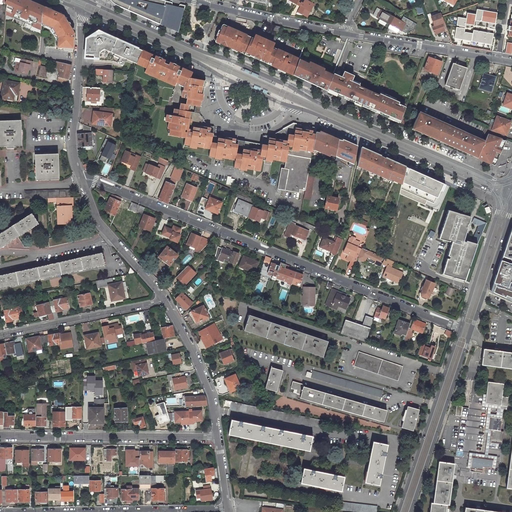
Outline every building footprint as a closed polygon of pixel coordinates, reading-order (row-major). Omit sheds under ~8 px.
[(44,7),(28,0),(5,0),(4,3),(5,4),(5,13),(40,30),(41,25),(41,15),(44,7)] [(172,5),(171,2),(163,0),(111,0),(112,1),(113,2),(114,3),(116,4),(117,4),(118,5),(159,24),(160,19),(161,19),(164,5),(172,6),(172,5)] [(311,6),(311,4),(303,0),(296,0),(294,4),(308,11),(311,6)] [(160,19),(159,24),(176,31),(183,8),(176,7),(172,5),(172,6),(164,5),(161,19),(160,19)] [(51,29),(55,37),(55,46),(64,47),(64,49),(71,51),(72,31),(61,14),(58,13),(44,7),(41,15),(41,25),(51,29)] [(392,18),(374,8),(370,16),(378,20),(385,24),(388,25),(392,18)] [(494,23),(496,12),(476,9),(475,14),(466,13),(465,18),(457,16),(453,38),(491,44),(493,33),(472,29),(471,33),(464,31),(465,22),(473,24),(474,20),(494,23)] [(442,30),(440,22),(442,22),(439,13),(428,17),(431,25),(429,26),(431,34),(442,30)] [(408,27),(410,22),(401,17),(398,21),(392,18),(388,25),(397,31),(402,34),(407,26),(408,27)] [(217,25),(212,39),(214,40),(220,26),(217,25)] [(251,56),(258,59),(258,57),(263,60),(270,63),(269,65),(283,72),(284,69),(291,72),(295,61),(288,58),(289,56),(274,49),(273,51),(269,49),(269,47),(271,44),(252,35),(251,38),(250,40),(243,37),(244,35),(224,26),(223,28),(220,26),(214,40),(218,41),(217,43),(223,46),(224,45),(237,51),(238,49),(252,55),(251,56)] [(93,59),(113,60),(123,65),(127,60),(135,64),(141,50),(100,32),(94,36),(93,35),(90,35),(89,36),(87,36),(87,37),(86,37),(85,38),(84,57),(93,57),(93,59)] [(237,51),(251,57),(257,60),(258,59),(251,56),(252,55),(238,49),(237,51)] [(142,50),(140,54),(190,76),(192,72),(142,50)] [(140,54),(136,64),(146,69),(144,73),(171,84),(171,88),(174,88),(177,81),(184,85),(186,82),(187,83),(190,76),(140,54)] [(440,62),(427,57),(422,69),(435,75),(440,62)] [(32,61),(21,58),(20,63),(19,71),(28,73),(30,64),(31,64),(32,61)] [(331,75),(331,73),(297,58),(296,59),(295,61),(291,72),(290,75),(324,90),(331,75)] [(54,68),(60,70),(57,79),(67,82),(71,64),(56,61),(54,68)] [(467,69),(453,64),(445,86),(459,91),(467,69)] [(46,77),(48,67),(42,65),(39,76),(42,76),(46,77)] [(103,68),(102,81),(111,81),(112,69),(103,68)] [(202,77),(192,72),(190,76),(196,79),(198,80),(201,83),(202,77)] [(349,101),(374,113),(375,111),(379,112),(378,114),(397,123),(403,108),(396,104),(397,102),(393,101),(381,96),(378,94),(377,96),(357,87),(356,88),(352,87),(354,82),(351,81),(349,80),(351,76),(344,73),(342,78),(338,79),(337,77),(335,77),(332,76),(331,75),(324,90),(326,91),(341,98),(341,96),(344,97),(344,99),(349,101)] [(496,77),(484,73),(479,88),(491,93),(496,77)] [(168,99),(177,100),(176,107),(171,106),(170,113),(163,111),(162,118),(165,119),(164,124),(166,125),(165,131),(186,136),(185,144),(196,146),(197,144),(203,145),(209,147),(208,154),(221,156),(221,154),(227,155),(227,156),(234,158),(232,165),(237,166),(245,168),(246,166),(252,167),(252,168),(258,169),(261,156),(264,157),(264,158),(271,160),(271,158),(278,159),(284,160),(283,167),(280,166),(276,187),(297,191),(298,187),(304,189),(307,174),(310,161),(315,131),(316,127),(293,123),(269,136),(263,135),(262,144),(248,141),(247,144),(245,145),(245,147),(242,146),(242,144),(241,143),(237,143),(237,141),(235,141),(236,139),(212,135),(209,134),(211,126),(207,125),(206,123),(201,116),(200,116),(193,114),(189,110),(190,108),(191,105),(196,106),(196,103),(197,103),(200,86),(201,83),(198,80),(196,79),(190,76),(187,83),(186,82),(184,85),(177,81),(174,88),(171,88),(168,99)] [(18,83),(3,80),(0,93),(0,96),(6,98),(7,92),(13,93),(16,94),(18,83)] [(86,98),(98,99),(99,87),(87,86),(86,98)] [(511,94),(508,93),(503,105),(511,108),(511,94)] [(196,106),(191,105),(190,108),(189,110),(193,114),(200,116),(198,113),(195,111),(196,109),(197,103),(196,103),(196,106)] [(93,123),(110,126),(111,113),(112,106),(99,106),(99,111),(94,111),(93,123)] [(444,144),(468,154),(476,137),(447,124),(447,125),(446,126),(418,114),(412,129),(440,142),(442,138),(446,140),(444,144)] [(498,128),(503,130),(503,129),(508,130),(509,125),(511,126),(511,125),(511,122),(510,122),(509,123),(508,123),(509,120),(497,116),(495,119),(492,118),(490,122),(494,123),(493,126),(498,128)] [(20,119),(0,119),(0,145),(6,145),(6,148),(13,147),(13,145),(21,145),(20,119)] [(495,137),(498,128),(493,126),(494,123),(490,122),(487,128),(490,129),(487,134),(495,137)] [(78,146),(91,145),(90,127),(82,123),(82,133),(77,133),(77,135),(78,146)] [(319,132),(315,131),(310,161),(324,164),(326,163),(329,156),(335,158),(339,139),(334,137),(333,138),(330,136),(331,134),(327,132),(326,133),(320,131),(319,132)] [(484,141),(477,158),(478,158),(491,164),(496,152),(500,154),(506,140),(501,139),(495,137),(487,134),(484,141)] [(476,137),(468,154),(477,158),(484,141),(476,137)] [(342,140),(339,139),(335,158),(353,165),(355,154),(354,154),(357,146),(343,139),(342,140)] [(109,158),(115,145),(107,141),(98,159),(104,161),(106,157),(109,158)] [(372,152),(361,147),(357,163),(365,166),(364,169),(373,173),(374,171),(382,174),(382,175),(388,178),(387,180),(392,182),(393,180),(402,184),(402,182),(406,167),(400,165),(391,161),(376,154),(375,154),(372,153),(372,152)] [(140,157),(125,150),(120,160),(131,165),(129,168),(135,170),(140,157)] [(496,152),(491,164),(495,166),(500,154),(496,152)] [(57,153),(34,154),(35,179),(57,179),(57,153)] [(153,158),(165,164),(166,161),(152,154),(151,157),(153,158)] [(145,172),(159,178),(164,167),(159,164),(157,168),(149,164),(145,172)] [(175,165),(169,180),(175,182),(176,180),(178,181),(183,168),(175,165)] [(451,204),(457,190),(406,167),(402,182),(432,195),(409,246),(423,251),(438,218),(437,217),(438,217),(439,218),(440,219),(443,220),(443,219),(444,219),(444,218),(444,216),(439,215),(441,208),(439,207),(443,200),(451,204)] [(374,171),(373,173),(387,180),(388,178),(382,175),(382,174),(374,171)] [(304,189),(302,198),(309,199),(314,175),(307,174),(304,189)] [(168,182),(165,181),(157,199),(166,203),(174,185),(168,182)] [(186,183),(183,190),(184,191),(182,197),(191,200),(196,188),(187,184),(186,183)] [(69,189),(22,191),(23,198),(46,198),(69,197),(69,189)] [(108,197),(103,210),(113,214),(114,214),(117,205),(119,202),(118,201),(119,198),(111,194),(109,198),(108,197)] [(221,202),(206,196),(202,208),(207,210),(207,208),(217,212),(221,202)] [(335,209),(337,198),(326,196),(324,208),(335,209)] [(57,223),(73,223),(72,216),(71,216),(70,206),(73,206),(73,197),(69,197),(46,198),(47,201),(56,201),(57,223)] [(252,205),(238,199),(235,204),(233,203),(230,210),(247,217),(251,206),(252,205)] [(408,215),(412,206),(408,205),(404,213),(408,215)] [(261,211),(251,206),(247,217),(257,221),(259,217),(265,220),(269,212),(262,209),(261,211)] [(477,244),(480,236),(474,233),(470,242),(465,241),(465,242),(463,241),(467,228),(465,227),(466,225),(468,225),(470,217),(448,210),(438,239),(448,242),(449,241),(451,242),(447,256),(448,256),(448,259),(446,258),(441,274),(464,281),(477,244)] [(0,246),(1,246),(38,223),(31,213),(0,231),(0,246)] [(153,219),(142,214),(137,227),(149,231),(153,219)] [(312,226),(298,220),(291,217),(290,219),(311,229),(312,226)] [(486,223),(474,218),(471,223),(477,226),(476,230),(482,232),(486,223)] [(294,223),(288,221),(282,236),(287,239),(289,234),(303,240),(307,231),(293,225),(294,223)] [(171,229),(165,227),(162,233),(170,236),(169,239),(176,242),(180,235),(178,234),(180,229),(173,226),(171,229)] [(48,238),(47,239),(48,246),(91,236),(90,229),(48,238)] [(488,292),(511,303),(511,284),(510,283),(510,280),(511,281),(511,280),(511,229),(509,229),(500,255),(499,257),(488,292)] [(209,241),(190,234),(185,245),(194,248),(193,251),(198,253),(203,247),(209,241)] [(333,242),(322,238),(318,247),(329,252),(335,255),(340,244),(334,241),(333,242)] [(356,259),(360,249),(356,247),(352,246),(355,241),(353,241),(349,239),(348,238),(346,243),(343,252),(347,253),(346,256),(344,259),(350,261),(350,260),(354,262),(356,259)] [(176,255),(166,246),(157,257),(160,260),(161,258),(168,265),(176,255)] [(238,253),(232,251),(232,252),(216,246),(214,254),(229,260),(228,262),(234,263),(238,253)] [(374,260),(374,261),(375,259),(379,261),(380,259),(381,256),(373,253),(368,250),(362,248),(361,247),(360,249),(356,259),(363,261),(365,257),(374,260)] [(2,274),(0,274),(0,287),(103,264),(101,252),(92,254),(88,254),(70,259),(66,259),(48,264),(45,264),(27,268),(23,269),(6,273),(2,274)] [(242,256),(238,267),(253,272),(257,262),(242,256)] [(264,265),(266,266),(268,262),(269,258),(264,256),(258,274),(261,275),(263,271),(264,265)] [(402,273),(390,268),(392,261),(384,257),(383,260),(381,264),(386,266),(381,277),(397,283),(402,273)] [(278,266),(270,263),(269,267),(266,273),(271,275),(270,278),(273,280),(274,277),(278,266)] [(279,278),(286,281),(286,283),(288,283),(287,284),(290,285),(294,272),(284,268),(285,265),(279,263),(278,266),(274,277),(279,278)] [(188,277),(190,278),(195,273),(186,265),(175,276),(179,279),(183,283),(188,277)] [(298,285),(302,275),(294,272),(290,285),(292,286),(292,285),(294,286),(294,284),(298,285)] [(97,293),(109,291),(110,296),(114,295),(115,298),(124,296),(121,282),(111,284),(110,277),(94,280),(97,293)] [(183,286),(190,278),(188,277),(183,283),(179,279),(177,281),(183,286)] [(425,280),(421,290),(422,290),(420,295),(421,298),(424,299),(427,297),(429,293),(430,294),(432,287),(434,284),(431,283),(432,279),(426,277),(425,280)] [(315,285),(304,285),(304,294),(304,303),(314,303),(315,285)] [(342,294),(331,289),(324,305),(330,308),(332,304),(337,306),(344,309),(349,299),(344,297),(341,296),(342,294)] [(82,294),(77,295),(79,306),(91,303),(89,293),(86,294),(85,292),(81,293),(82,294)] [(190,304),(189,301),(181,293),(174,299),(184,309),(190,304)] [(55,299),(53,300),(54,305),(49,306),(51,312),(55,311),(61,310),(61,308),(68,307),(66,297),(62,298),(61,296),(55,298),(55,299)] [(49,306),(49,302),(36,305),(37,312),(33,313),(34,316),(38,315),(49,313),(50,319),(53,319),(51,312),(49,306)] [(191,320),(193,319),(195,322),(207,317),(205,314),(206,313),(204,308),(203,309),(201,305),(189,310),(190,311),(187,312),(191,320)] [(18,317),(16,307),(12,308),(12,306),(5,307),(6,309),(3,310),(4,315),(0,316),(2,323),(12,320),(11,318),(18,317)] [(384,318),(387,308),(382,306),(380,311),(375,309),(372,318),(377,319),(378,316),(384,318)] [(326,341),(247,314),(247,315),(246,315),(245,316),(246,316),(242,330),(321,356),(326,341)] [(339,333),(358,340),(364,342),(368,328),(371,319),(366,317),(364,322),(362,321),(361,325),(344,319),(339,333)] [(409,322),(399,318),(394,329),(405,333),(409,322)] [(423,328),(424,324),(410,318),(409,322),(405,333),(403,340),(407,342),(409,338),(410,338),(412,333),(411,332),(412,329),(424,334),(425,330),(423,328)] [(100,326),(102,337),(107,337),(108,341),(115,340),(113,334),(121,333),(119,325),(117,326),(116,323),(111,324),(111,325),(108,325),(106,325),(100,326)] [(170,325),(160,328),(162,338),(164,338),(172,336),(170,325)] [(210,329),(202,332),(207,345),(216,341),(210,329)] [(59,342),(58,333),(53,334),(52,333),(52,332),(48,333),(48,334),(43,335),(44,343),(45,342),(48,342),(49,344),(52,344),(52,345),(55,345),(55,343),(59,342)] [(96,332),(82,335),(85,348),(98,345),(96,332)] [(132,341),(125,342),(126,346),(146,342),(152,340),(151,332),(148,333),(145,334),(139,335),(139,333),(131,335),(132,341)] [(28,351),(40,348),(39,344),(44,343),(43,335),(38,337),(38,336),(25,339),(28,351)] [(146,342),(149,354),(167,350),(164,338),(162,338),(152,340),(146,342)] [(3,343),(6,354),(6,356),(14,354),(13,352),(15,352),(13,341),(3,343)] [(429,348),(424,347),(425,345),(420,344),(416,354),(430,359),(434,347),(430,346),(430,347),(429,348)] [(230,349),(218,353),(223,364),(232,360),(229,354),(231,353),(230,349)] [(511,354),(481,349),(479,365),(511,369),(511,354)] [(352,367),(396,381),(401,366),(357,352),(352,367)] [(178,353),(170,355),(171,364),(180,362),(178,353)] [(136,365),(137,369),(138,375),(146,373),(145,371),(147,370),(144,358),(131,361),(130,361),(132,366),(136,365)] [(282,371),(270,367),(264,389),(276,392),(282,371)] [(311,373),(310,377),(380,397),(382,390),(312,371),(311,373)] [(171,378),(174,389),(185,387),(182,372),(165,375),(166,380),(171,378)] [(234,374),(223,379),(227,387),(230,392),(239,387),(234,374)] [(94,376),(87,376),(87,382),(83,382),(83,389),(94,389),(94,394),(101,394),(102,380),(94,380),(94,376)] [(382,422),(385,410),(302,387),(303,384),(292,381),(290,388),(295,390),(294,393),(300,395),(299,399),(382,422)] [(504,384),(488,382),(486,394),(486,403),(501,405),(500,408),(504,409),(507,409),(509,397),(502,396),(504,384)] [(502,419),(504,409),(500,408),(501,405),(486,403),(486,394),(483,394),(482,406),(487,407),(484,432),(488,432),(485,454),(468,452),(467,468),(470,468),(471,456),(494,459),(493,469),(496,469),(498,456),(488,455),(489,446),(499,447),(500,444),(490,443),(491,430),(488,430),(490,417),(502,419)] [(180,396),(180,405),(205,404),(203,395),(180,396)] [(229,407),(229,409),(320,428),(322,420),(231,401),(229,407)] [(163,402),(155,405),(157,412),(155,413),(158,423),(168,420),(163,402)] [(45,425),(45,403),(36,403),(36,425),(45,425)] [(103,406),(88,407),(88,422),(102,422),(103,406)] [(419,409),(408,406),(402,427),(413,430),(419,409)] [(80,420),(80,407),(65,407),(65,412),(65,419),(65,420),(71,420),(72,420),(80,420)] [(125,407),(114,407),(115,420),(117,420),(117,422),(126,421),(125,407)] [(183,410),(173,411),(173,421),(179,421),(181,419),(183,419),(183,423),(188,423),(187,412),(183,412),(183,410)] [(187,412),(188,423),(192,423),(192,419),(194,419),(195,420),(200,420),(200,410),(191,410),(191,412),(187,412)] [(65,412),(52,412),(53,426),(57,425),(57,427),(60,427),(59,425),(64,425),(64,419),(65,419),(65,412)] [(35,414),(23,414),(23,425),(34,425),(35,414)] [(12,424),(12,415),(3,415),(3,423),(3,428),(10,428),(10,424),(12,424)] [(141,416),(133,418),(132,417),(131,418),(133,424),(137,423),(138,424),(139,426),(144,425),(141,416)] [(501,431),(502,419),(490,417),(488,430),(491,430),(490,443),(500,444),(502,444),(504,431),(501,431)] [(311,438),(229,420),(227,433),(308,451),(311,438)] [(308,451),(227,433),(226,435),(307,453),(308,451)] [(367,483),(375,441),(370,442),(361,483),(367,483)] [(388,444),(375,441),(367,483),(381,485),(388,444)] [(0,458),(11,458),(11,448),(0,447),(0,458)] [(54,448),(48,448),(48,461),(59,462),(60,450),(54,450),(54,448)] [(77,448),(69,449),(69,458),(77,458),(77,461),(85,461),(85,450),(77,450),(77,448)] [(32,461),(30,461),(30,465),(35,465),(35,461),(43,461),(43,449),(32,449),(32,461)] [(185,461),(185,449),(175,450),(175,461),(185,461)] [(27,451),(15,450),(15,462),(19,462),(19,464),(23,464),(23,462),(27,462),(27,451)] [(106,455),(105,461),(110,461),(110,455),(114,455),(114,450),(102,450),(102,455),(106,455)] [(126,451),(126,466),(154,465),(154,450),(139,450),(126,451)] [(470,468),(483,470),(483,467),(493,469),(494,459),(471,456),(470,468)] [(452,463),(437,462),(431,503),(429,503),(427,511),(443,511),(444,505),(447,505),(452,463)] [(197,469),(200,481),(210,479),(209,473),(213,472),(212,467),(197,469)] [(342,477),(301,468),(298,482),(340,490),(342,477)] [(99,481),(89,481),(89,491),(99,491),(99,481)] [(340,490),(298,482),(298,484),(339,493),(340,490)] [(72,501),(72,491),(71,485),(66,485),(62,485),(62,492),(60,492),(60,499),(60,502),(72,501)] [(117,496),(116,488),(113,488),(113,486),(109,486),(109,488),(103,488),(103,493),(103,498),(106,498),(111,498),(111,496),(117,496)] [(201,489),(196,490),(197,498),(200,498),(201,501),(211,499),(209,488),(208,486),(201,487),(201,489)] [(47,498),(54,498),(54,499),(60,499),(60,492),(60,487),(46,487),(47,498)] [(17,489),(10,490),(10,488),(7,488),(7,490),(5,490),(5,502),(17,501),(17,489)] [(131,489),(121,489),(121,500),(131,500),(131,499),(138,499),(138,488),(131,488),(131,489)] [(162,499),(162,488),(151,488),(151,500),(162,499)] [(28,501),(28,490),(17,489),(17,501),(28,501)] [(45,492),(35,492),(35,502),(46,502),(45,492)] [(374,511),(375,507),(339,503),(338,511),(350,511),(374,511)]
